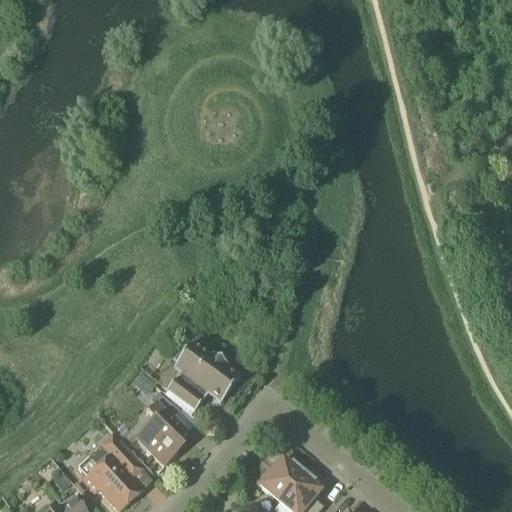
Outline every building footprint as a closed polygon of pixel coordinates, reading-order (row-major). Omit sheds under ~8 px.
[(209,362),(191,349),(192,348),(191,347),(187,353),(183,350),(173,365),(176,367),(172,372),(168,370),(156,386),(166,394),(165,395),(166,396),(166,395),(193,415),(192,416),(193,417),(203,404),(201,403),(205,397),(219,407),(218,408),(219,409),(238,383),(237,382),(237,383),(223,373),(225,371),(226,372),(227,371),(210,358),(210,359),(211,360),(209,362)] [(163,472),(176,459),(173,456),(179,450),(176,447),(186,438),(171,423),(176,417),(157,398),(150,405),(153,409),(145,417),(152,424),(133,442),(163,472)] [(122,511),(142,494),(123,472),(132,464),(111,441),(90,460),(77,471),(86,481),(83,484),(94,496),(97,493),(113,511),(122,511)] [(277,506),(302,476),(291,467),(288,469),(281,463),(258,490),(277,506)] [(302,476),(277,506),(283,511),(321,511),(322,511),(312,503),(319,495),(311,489),(313,486),(302,476)] [(151,478),(142,485),(159,504),(168,497),(151,478)] [(80,511),(73,502),(59,511),(48,511),(46,509),(41,511),(80,511)]
